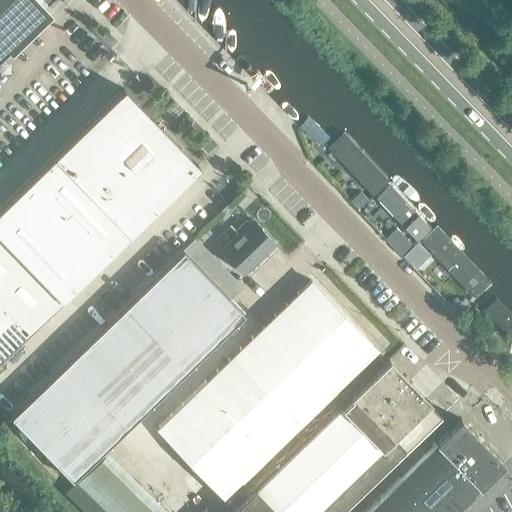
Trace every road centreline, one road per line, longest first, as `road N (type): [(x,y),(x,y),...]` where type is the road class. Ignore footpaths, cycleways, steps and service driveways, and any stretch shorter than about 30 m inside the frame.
road 1 (residential): [(511,392),(132,0)]
road 2 (primary): [(359,0),(511,157)]
road 3 (primary): [(511,124),(391,0)]
